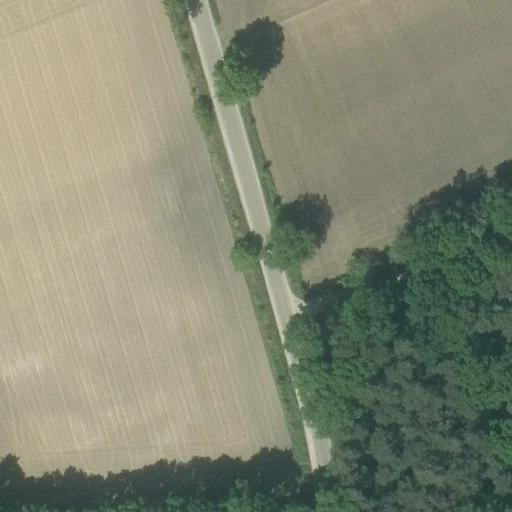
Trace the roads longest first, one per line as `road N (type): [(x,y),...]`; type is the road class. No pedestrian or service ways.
road 1 (unclassified): [(328,511),(319,437),(198,0)]
road 2 (track): [(511,223),(290,326)]
